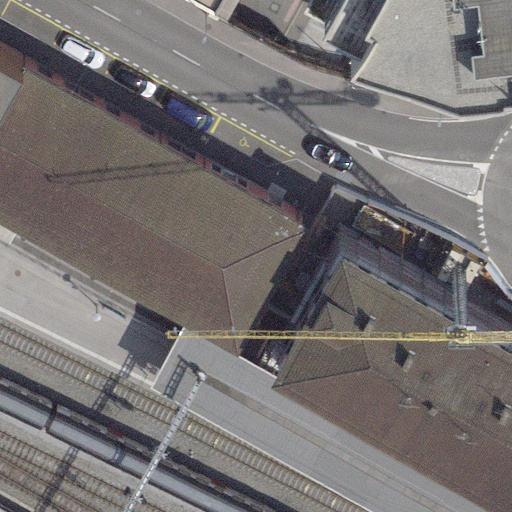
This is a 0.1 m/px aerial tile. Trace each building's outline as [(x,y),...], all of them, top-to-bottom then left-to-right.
[(358,31),(347,49),(456,87),(511,79),(511,0),(326,0),(320,12),(358,31)] [(0,74),(9,59),(0,53),(0,74)] [(307,225),(9,59),(0,74),(0,226),(179,326),(233,356),(307,225)] [(511,511),(511,365),(334,267),(270,384),(496,511),(511,511)] [(147,372),(396,511),(496,511),(270,384),(233,356),(179,326),(147,372)]
